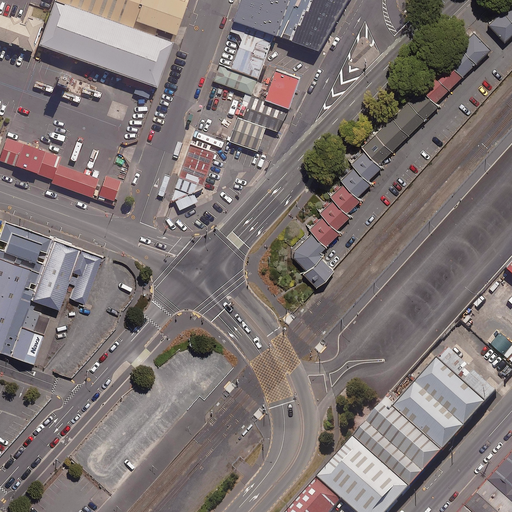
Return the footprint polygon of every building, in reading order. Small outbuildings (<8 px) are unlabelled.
[(189,0),(59,0),(60,1),(174,42),(189,0)] [(294,0),(244,0),(239,16),(283,32),(294,0)] [(322,48),(350,0),(298,0),(285,36),(322,48)] [(511,0),(510,0),(490,20),(508,37),(511,33),(511,0)] [(157,87),(174,42),(60,1),(43,46),(157,87)] [(27,25),(0,15),(0,40),(34,53),(46,20),(30,14),(27,25)] [(260,76),(276,33),(250,24),(234,67),(260,76)] [(421,79),(439,98),(493,45),(474,26),(421,79)] [(254,93),(260,76),(234,67),(223,63),(217,80),(254,93)] [(303,79),(276,69),(265,98),(293,108),(303,79)] [(71,78),(60,75),(56,85),(67,89),(71,78)] [(97,88),(74,79),(69,91),(93,100),(97,88)] [(364,141),(383,160),(441,103),(422,84),(364,141)] [(285,129),(293,108),(265,98),(255,94),(247,115),(271,124),(285,129)] [(271,124),(247,115),(240,112),(230,138),(261,149),(271,124)] [(64,157),(11,138),(2,162),(95,195),(101,179),(62,164),(64,157)] [(219,152),(192,142),(175,187),(202,196),(219,152)] [(353,163),(366,177),(380,164),(364,147),(350,160),(353,163)] [(341,180),(355,194),(369,180),(366,177),(353,163),(339,177),(341,180)] [(124,180),(108,174),(101,194),(117,200),(124,180)] [(355,194),(341,180),(328,193),(332,197),(345,210),(358,197),(355,194)] [(322,213),(334,226),(348,213),(345,210),(332,197),(319,210),(322,213)] [(323,243),(337,229),(334,226),(322,213),(307,227),(309,229),(323,243)] [(0,238),(5,241),(8,230),(39,241),(36,248),(39,249),(37,256),(44,259),(52,237),(3,219),(0,228),(0,238)] [(323,243),(309,229),(292,246),(291,255),(303,269),(302,270),(303,271),(319,255),(323,251),(319,247),(323,243)] [(32,260),(33,258),(36,248),(39,241),(8,230),(5,241),(2,248),(2,249),(32,260)] [(68,270),(77,246),(52,237),(44,259),(43,262),(35,283),(33,288),(30,298),(35,300),(56,308),(66,282),(67,279),(65,278),(68,270)] [(84,302),(101,254),(77,246),(68,270),(77,273),(76,277),(69,274),(67,279),(66,282),(73,284),(69,297),(84,302)] [(19,325),(42,334),(48,317),(40,314),(40,311),(32,309),(35,300),(30,298),(33,288),(27,286),(29,281),(35,283),(43,262),(33,258),(32,260),(2,249),(2,248),(0,247),(0,351),(9,355),(19,325)] [(319,255),(303,271),(315,283),(331,267),(319,255)] [(9,355),(32,363),(42,334),(19,325),(9,355)] [(498,391),(449,347),(401,400),(395,407),(445,451),(498,391)] [(412,487),(445,451),(395,407),(401,400),(393,393),(384,404),(355,437),(412,487)] [(389,511),(412,487),(355,437),(318,477),(343,499),(356,511),(389,511)] [(511,450),(488,477),(511,498),(511,450)] [(331,511),(343,499),(318,477),(286,511),(331,511)] [(511,511),(511,498),(488,477),(457,511),(511,511)]
